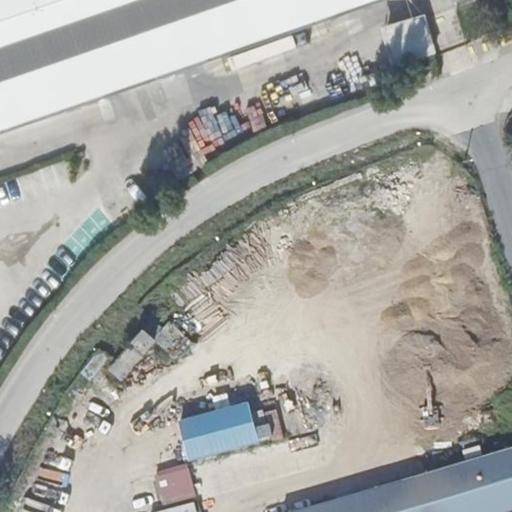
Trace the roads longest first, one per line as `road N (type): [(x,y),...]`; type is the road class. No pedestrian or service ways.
road 1 (residential): [(0,430),(28,372),(69,317),(193,207),(265,168),(475,90)]
road 2 (residential): [(475,90),(511,225)]
